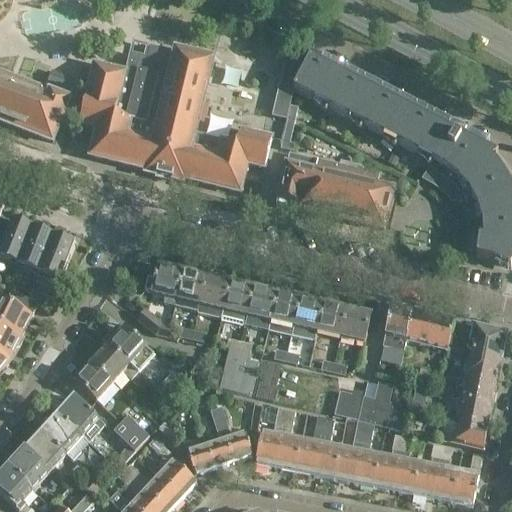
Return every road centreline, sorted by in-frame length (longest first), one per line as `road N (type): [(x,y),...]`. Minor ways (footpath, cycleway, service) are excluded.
road 1 (residential): [(511,308),(131,217)]
road 2 (residential): [(262,0),(511,142)]
road 3 (residential): [(0,425),(30,392),(131,217)]
road 4 (primary): [(324,0),(511,96)]
road 5 (residential): [(131,217),(0,167)]
